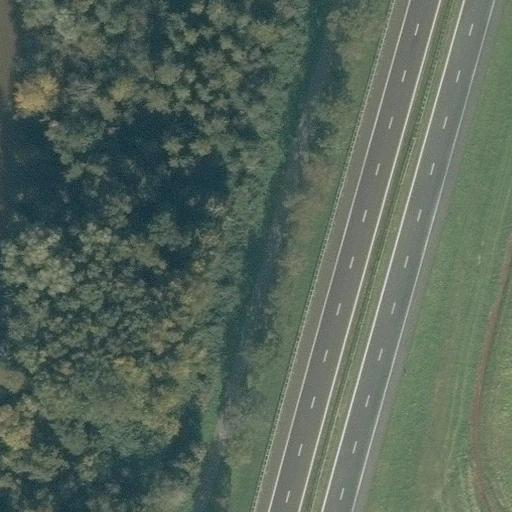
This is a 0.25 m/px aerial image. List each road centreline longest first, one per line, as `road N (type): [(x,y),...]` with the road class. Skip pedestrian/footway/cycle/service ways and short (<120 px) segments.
road 1 (motorway): [(338,511),(478,0)]
road 2 (motorway): [(423,0),(284,511)]
